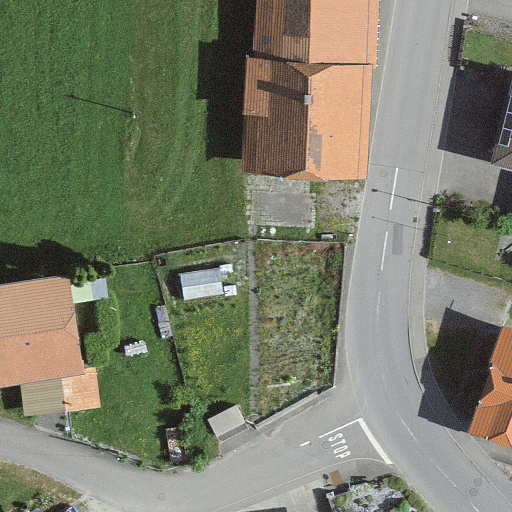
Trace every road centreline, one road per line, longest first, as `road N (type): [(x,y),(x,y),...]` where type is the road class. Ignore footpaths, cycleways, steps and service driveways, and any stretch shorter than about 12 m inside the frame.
road 1 (residential): [(0,460),(170,504),(389,405)]
road 2 (residential): [(420,0),(373,324),(389,405)]
